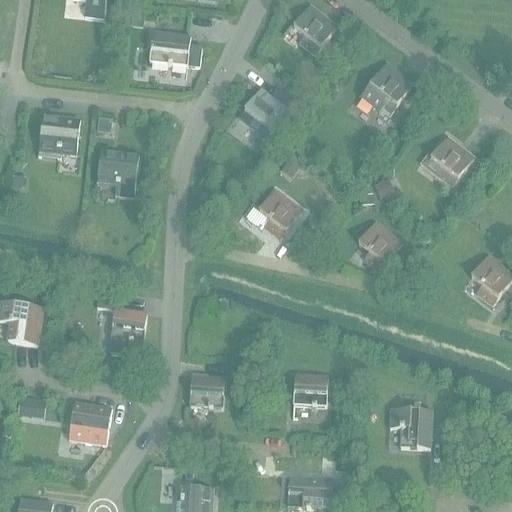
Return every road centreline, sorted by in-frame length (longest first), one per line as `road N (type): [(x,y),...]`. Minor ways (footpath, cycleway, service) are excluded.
road 1 (unclassified): [(192,114),(15,93),(21,0)]
road 2 (unclassified): [(511,126),(345,0)]
road 3 (unclassified): [(355,282),(178,251)]
road 4 (unclassified): [(167,399),(0,369)]
road 5 (unclassified): [(167,399),(178,251)]
road 6 (unclassified): [(178,251),(192,114)]
road 7 (unclassified): [(192,114),(266,0)]
